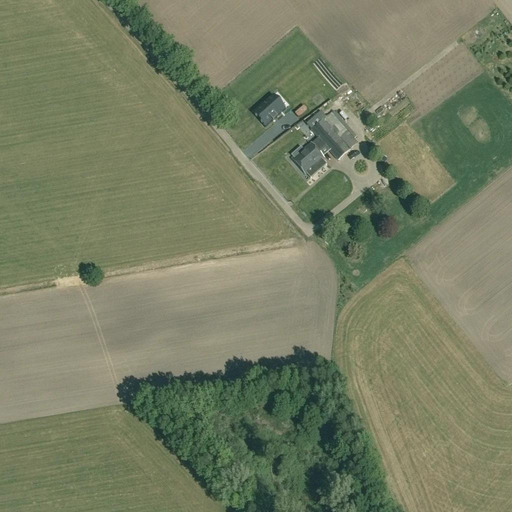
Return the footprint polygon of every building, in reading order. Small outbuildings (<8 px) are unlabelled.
[(360,52),(365,58),(370,53),(365,47),(360,52)] [(264,130),(281,115),(269,101),(252,117),(264,130)] [(319,140),(312,146),(318,153),(325,147),(338,162),(350,151),(349,151),(357,143),(331,114),(311,132),(319,140)] [(377,114),(365,120),(367,125),(379,119),(377,114)] [(292,160),(305,176),(324,159),(318,153),(312,146),(310,144),(292,160)]
